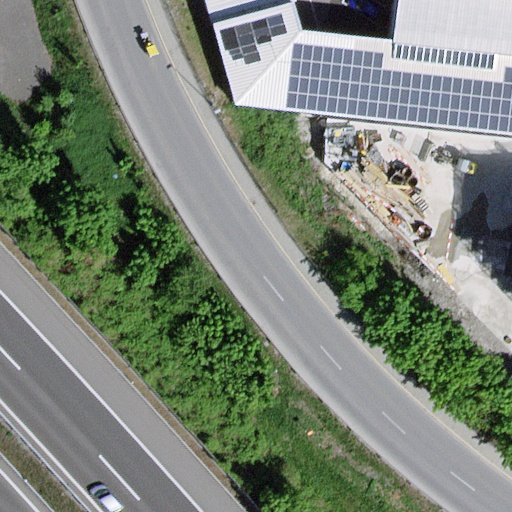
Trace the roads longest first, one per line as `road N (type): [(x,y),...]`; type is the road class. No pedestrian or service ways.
road 1 (unclassified): [(118,0),(162,109),(211,193),(313,334),(428,454),(506,511)]
road 2 (motorway): [(145,511),(0,347)]
